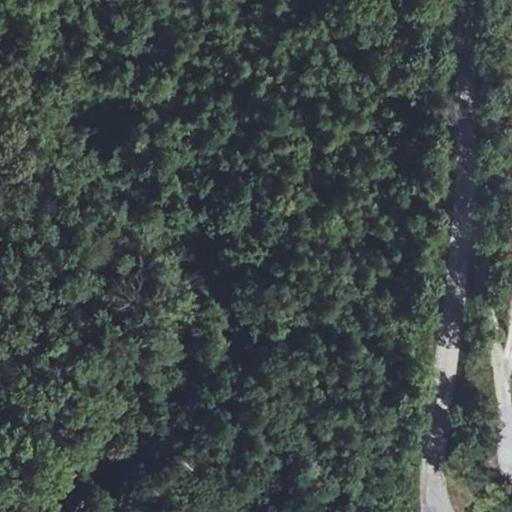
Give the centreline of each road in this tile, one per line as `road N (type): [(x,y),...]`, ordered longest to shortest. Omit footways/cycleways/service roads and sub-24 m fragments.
road 1 (tertiary): [(466,0),(465,161),(432,429),(437,511)]
road 2 (track): [(457,241),(485,271),(511,406)]
